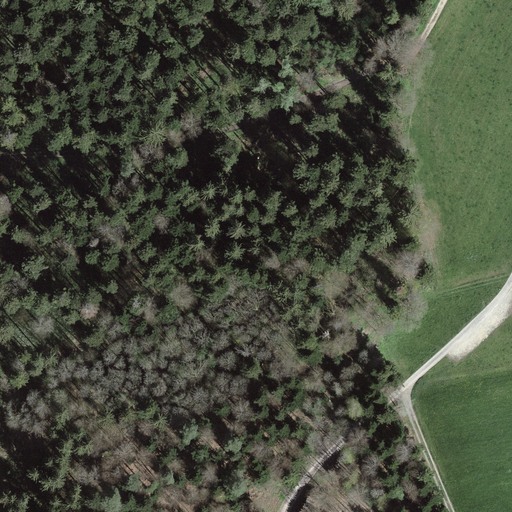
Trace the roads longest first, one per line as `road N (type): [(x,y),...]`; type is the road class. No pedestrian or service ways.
road 1 (track): [(511,278),(474,286),(70,465),(27,511)]
road 2 (track): [(439,0),(359,76),(150,152),(0,155)]
road 3 (track): [(402,389),(322,452),(285,511)]
road 4 (residential): [(511,280),(402,389)]
road 5 (track): [(450,511),(402,389)]
